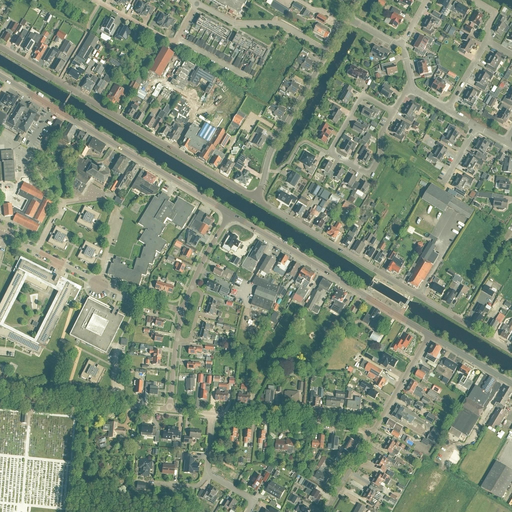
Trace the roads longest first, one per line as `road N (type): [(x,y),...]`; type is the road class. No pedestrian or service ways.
road 1 (residential): [(511,351),(255,198)]
road 2 (residential): [(255,198),(0,46)]
road 3 (secondary): [(230,214),(0,75)]
road 4 (secondary): [(431,335),(230,214)]
road 5 (residential): [(37,251),(63,201),(100,195),(116,217),(98,282)]
road 6 (residential): [(169,409),(0,394)]
road 7 (residential): [(255,198),(272,148),(327,51)]
road 8 (residential): [(373,429),(211,413)]
road 9 (residential): [(327,51),(282,24),(233,23),(196,3)]
road 10 (residential): [(196,3),(173,41),(94,0)]
